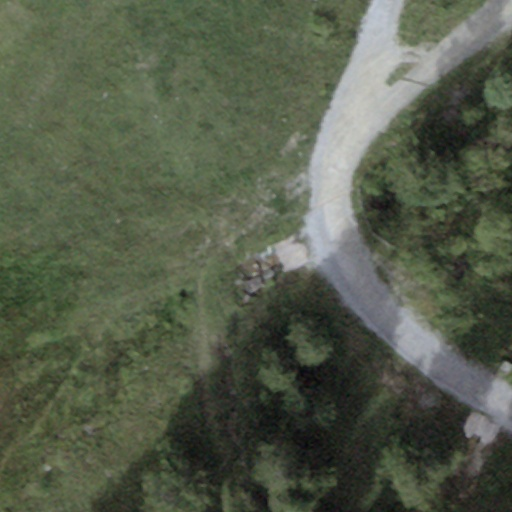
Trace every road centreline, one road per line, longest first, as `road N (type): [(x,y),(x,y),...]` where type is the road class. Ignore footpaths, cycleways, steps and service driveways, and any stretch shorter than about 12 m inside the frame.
road 1 (track): [(511,416),(395,330),(351,276),(333,221),(336,163),(416,77),(511,6)]
road 2 (track): [(390,0),(336,163)]
